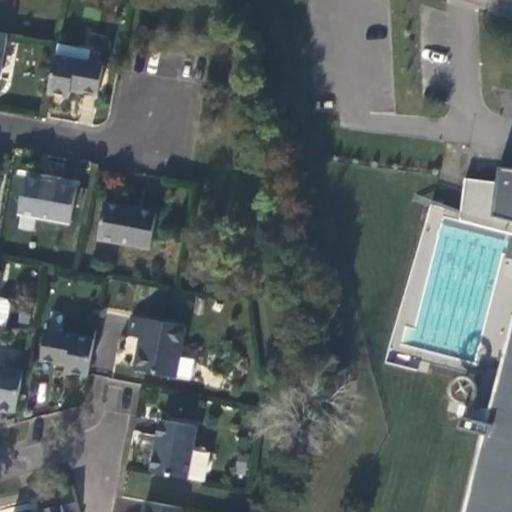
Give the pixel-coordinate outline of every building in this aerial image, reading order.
[(86,44),(54,38),(53,41),(51,52),(84,58),(86,44)] [(84,58),(51,52),(44,87),(64,91),(65,84),(94,89),(102,47),(86,44),(84,58)] [(511,168),(497,168),(494,182),(464,179),(459,222),(511,234),(511,168)] [(21,172),(14,207),(65,217),(71,182),(21,172)] [(99,200),(93,235),(144,245),(150,209),(99,200)] [(179,324),(126,314),(123,333),(135,335),(129,365),(169,373),(179,324)] [(61,366),(84,371),(90,335),(41,326),(36,354),(63,359),(61,366)] [(0,403),(11,405),(18,368),(0,364),(0,403)] [(158,415),(149,468),(186,474),(200,477),(205,449),(202,444),(192,442),(195,421),(158,415)] [(177,511),(179,504),(144,497),(140,511),(177,511)]
